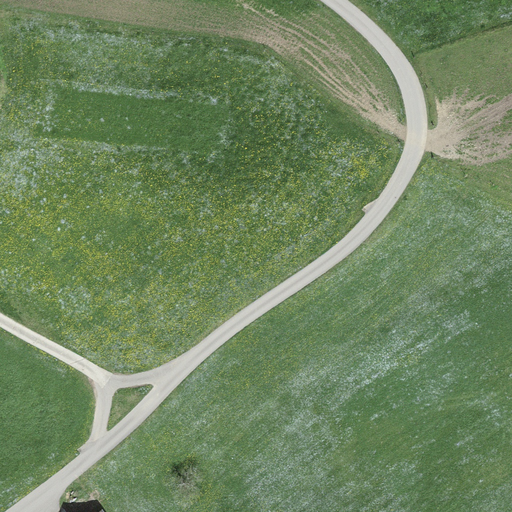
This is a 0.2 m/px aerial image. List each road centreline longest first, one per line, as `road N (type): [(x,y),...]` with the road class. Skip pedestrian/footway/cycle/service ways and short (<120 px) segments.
road 1 (track): [(331,0),(385,46),(413,97),(417,135),(390,197),(355,238),(172,374),(119,432),(18,511)]
road 2 (track): [(0,319),(106,380),(172,374)]
